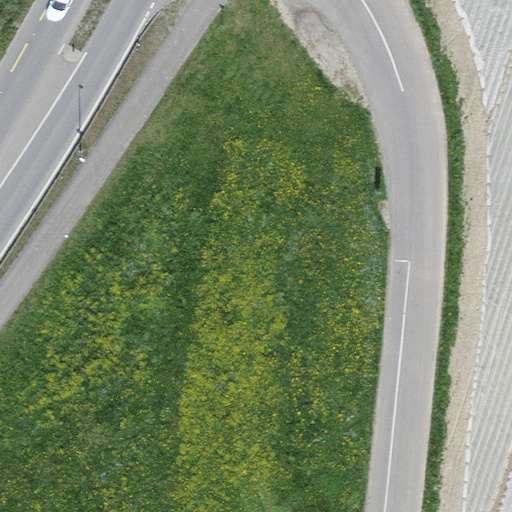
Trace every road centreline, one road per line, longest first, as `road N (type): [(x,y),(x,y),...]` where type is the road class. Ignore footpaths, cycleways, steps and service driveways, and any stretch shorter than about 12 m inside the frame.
road 1 (unclassified): [(405,511),(420,388),(412,128),(363,0)]
road 2 (secondary): [(0,168),(103,0)]
